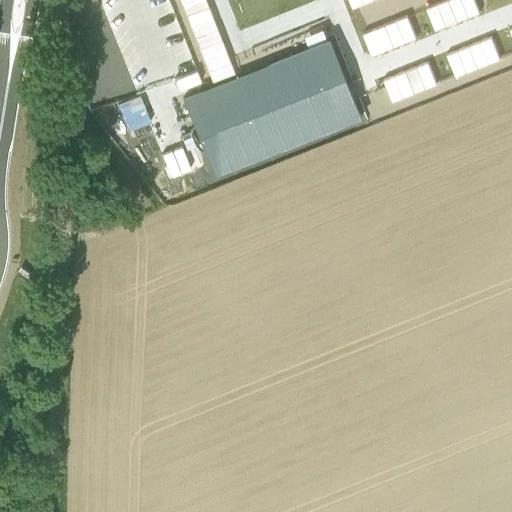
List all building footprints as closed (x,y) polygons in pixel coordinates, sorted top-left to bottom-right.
[(180,0),(186,14),(208,5),(206,0),(180,0)] [(447,25),(458,20),(449,0),(443,0),(438,2),(447,25)] [(462,0),(449,0),(458,20),(469,16),(462,0)] [(462,0),(469,16),(480,11),(475,0),(462,0)] [(447,25),(438,2),(427,7),(436,29),(447,25)] [(217,27),(208,5),(186,14),(194,36),(217,27)] [(397,18),(406,41),(417,36),(408,14),(397,18)] [(406,41),(397,18),(385,23),(394,45),(406,41)] [(374,27),(383,50),(394,45),(385,23),(374,27)] [(217,27),(194,36),(203,58),(226,49),(217,27)] [(383,50),(374,27),(363,32),(372,54),(383,50)] [(480,40),(489,62),(501,58),(492,35),(480,40)] [(181,98),(212,174),(363,114),(333,38),(181,98)] [(469,44),(478,67),(489,62),(480,40),(469,44)] [(469,44),(458,49),(467,71),(478,67),(469,44)] [(226,49),(203,58),(212,81),(235,71),(226,49)] [(456,76),(467,71),(458,49),(447,53),(456,76)] [(428,61),(417,65),(426,87),(437,83),(428,61)] [(415,92),(426,87),(417,65),(406,69),(415,92)] [(178,86),(200,77),(197,68),(174,78),(178,86)] [(415,92),(406,69),(395,74),(404,96),(415,92)] [(404,96),(395,74),(384,78),(388,89),(393,101),(404,96)] [(121,111),(143,102),(140,93),(138,94),(117,102),(121,111)] [(121,111),(125,120),(147,111),(143,102),(121,111)] [(128,129),(149,121),(151,120),(147,111),(125,120),(128,129)] [(172,148),(181,171),(190,167),(181,145),(172,148)] [(181,171),(171,149),(162,153),(171,175),(181,171)]
